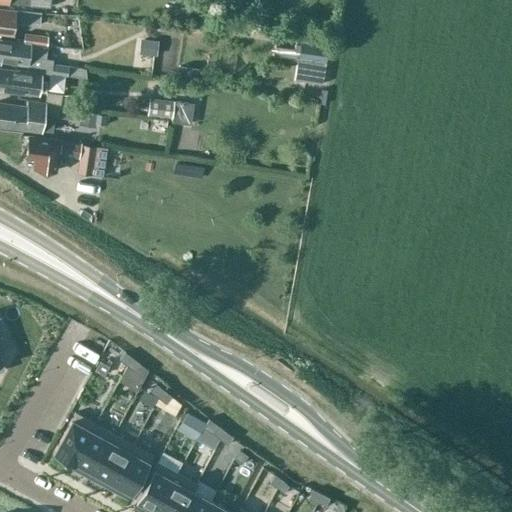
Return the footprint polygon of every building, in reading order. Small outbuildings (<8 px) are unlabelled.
[(166,15),(187,19),(189,9),(168,5),(166,15)] [(40,14),(31,13),(0,9),(0,33),(13,35),(15,23),(39,26),(40,14)] [(23,41),(46,44),(47,38),(24,35),(23,41)] [(275,45),(274,56),(296,60),(324,64),(327,43),(299,39),(298,48),(275,45)] [(23,41),(22,44),(0,40),(0,60),(26,64),(25,71),(41,73),(87,79),(86,68),(68,66),(49,63),(50,58),(44,58),(46,44),(23,41)] [(155,42),(147,41),(146,53),(154,54),(155,42)] [(182,64),(180,75),(196,78),(198,67),(182,64)] [(25,72),(21,72),(21,71),(0,67),(0,90),(18,93),(18,92),(38,94),(40,74),(41,73),(25,71),(25,72)] [(261,76),(258,90),(298,98),(301,85),(261,76)] [(45,102),(60,104),(66,105),(68,95),(47,92),(45,102)] [(171,117),(171,122),(191,125),(192,114),(183,102),(149,97),(147,114),(171,117)] [(60,104),(45,102),(45,103),(26,100),(25,106),(0,103),(0,126),(24,129),(24,128),(52,132),(54,116),(58,117),(60,104)] [(81,111),(79,123),(95,125),(95,123),(106,125),(108,115),(97,114),(97,113),(81,111)] [(60,140),(61,139),(28,135),(25,157),(34,159),(33,168),(55,171),(57,155),(78,158),(76,173),(104,176),(107,146),(83,143),(83,142),(70,140),(70,141),(60,140)] [(234,288),(260,299),(264,288),(238,277),(234,288)] [(120,360),(127,365),(132,357),(126,352),(120,360)] [(132,357),(127,365),(135,371),(141,364),(132,357)] [(100,361),(95,370),(103,374),(108,365),(100,361)] [(151,392),(158,397),(164,390),(157,384),(151,392)] [(164,390),(158,397),(166,404),(172,396),(165,390),(164,390)] [(75,464),(75,463),(73,462),(95,423),(76,412),(54,452),(75,464)] [(205,424),(188,413),(183,421),(200,432),(205,424)] [(73,462),(75,463),(92,472),(114,433),(95,423),(73,462)] [(219,439),(225,431),(219,426),(213,434),(219,439)] [(226,432),(225,431),(219,439),(227,446),(234,438),(226,432)] [(114,433),(92,472),(111,483),(132,444),(114,433)] [(153,455),(132,444),(111,483),(132,494),(153,455)] [(248,455),(240,449),(234,457),(242,463),(248,455)] [(136,501),(155,511),(176,472),(157,462),(136,501)] [(179,511),(190,492),(191,490),(192,491),(196,484),(176,472),(155,511),(154,511),(179,511)] [(269,483),(276,488),(282,480),(275,475),(269,483)] [(282,480),(276,488),(285,494),(291,486),(282,480)] [(179,511),(203,511),(205,510),(210,501),(192,491),(191,490),(190,492),(179,511)] [(318,503),(322,494),(314,490),(310,499),(318,503)] [(331,498),(322,494),(318,503),(327,507),(331,498)] [(205,510),(203,511),(229,511),(210,501),(205,510)] [(339,502),(334,511),(336,511),(342,511),(346,506),(339,502)]
